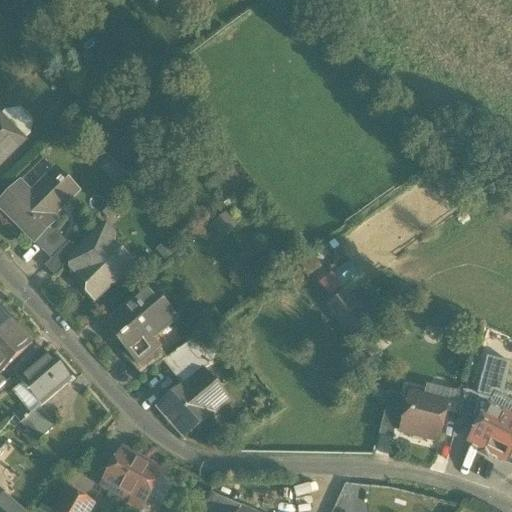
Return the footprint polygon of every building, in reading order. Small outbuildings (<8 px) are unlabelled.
[(0,163),(23,141),(0,118),(0,163)] [(0,205),(0,207),(34,243),(51,226),(57,220),(54,217),(78,193),(76,192),(68,199),(59,189),(66,182),(55,171),(31,194),(21,184),(0,205)] [(76,192),(66,182),(59,189),(68,199),(76,192)] [(34,243),(52,261),(68,244),(51,226),(34,243)] [(86,296),(94,305),(116,283),(118,283),(125,276),(125,267),(122,263),(123,262),(123,259),(116,251),(116,237),(105,226),(78,252),(70,260),(70,261),(70,272),(86,288),(86,296)] [(69,243),(68,244),(52,261),(45,267),(54,277),(58,277),(64,271),(63,268),(70,261),(70,260),(78,252),(69,243)] [(129,353),(138,364),(156,348),(150,341),(174,321),(149,292),(107,327),(112,334),(115,331),(122,339),(119,341),(129,353)] [(329,309),(348,335),(364,324),(345,298),(329,309)] [(0,308),(0,331),(11,321),(1,308),(0,308)] [(0,375),(32,345),(11,321),(0,331),(0,375)] [(112,334),(119,341),(122,339),(115,331),(112,334)] [(188,345),(166,360),(187,386),(188,385),(200,376),(204,372),(213,365),(205,356),(200,359),(188,345)] [(141,378),(166,360),(156,348),(138,364),(129,353),(123,358),(141,378)] [(21,382),(41,407),(71,381),(51,356),(21,382)] [(510,364),(485,358),(476,395),(476,396),(480,397),(473,420),(479,422),(487,408),(500,414),(506,404),(500,401),(510,364)] [(197,396),(203,403),(219,390),(204,372),(200,376),(209,387),(197,396)] [(188,385),(197,396),(209,387),(200,376),(188,385)] [(182,439),(212,415),(203,403),(197,396),(188,385),(187,386),(158,410),(182,439)] [(451,393),(426,386),(423,398),(425,399),(448,405),(451,393)] [(228,401),(219,390),(203,403),(212,415),(228,401)] [(445,414),(457,417),(464,394),(451,391),(451,393),(448,405),(447,407),(445,414)] [(388,394),(385,409),(398,412),(402,398),(388,394)] [(456,422),(472,426),(473,420),(480,397),(476,396),(476,397),(464,394),(457,417),(456,422)] [(399,434),(438,444),(445,414),(447,407),(424,401),(425,399),(423,398),(409,395),(399,434)] [(448,405),(425,399),(424,401),(447,407),(448,405)] [(511,407),(506,404),(500,414),(501,415),(500,417),(511,423),(511,407)] [(511,423),(500,417),(501,415),(500,414),(487,408),(479,422),(468,443),(504,462),(509,452),(511,452),(511,423)] [(20,424),(31,435),(42,426),(49,421),(38,409),(20,424)] [(379,434),(392,438),(398,412),(385,409),(379,434)] [(31,435),(36,442),(48,433),(42,426),(31,435)] [(127,505),(138,511),(142,511),(150,499),(147,497),(152,488),(161,472),(162,472),(123,450),(102,487),(129,502),(127,505)] [(57,511),(87,511),(91,506),(69,493),(57,511)] [(200,511),(236,511),(238,508),(211,495),(200,511)] [(0,506),(0,511),(17,511),(18,511),(6,500),(0,506)]
